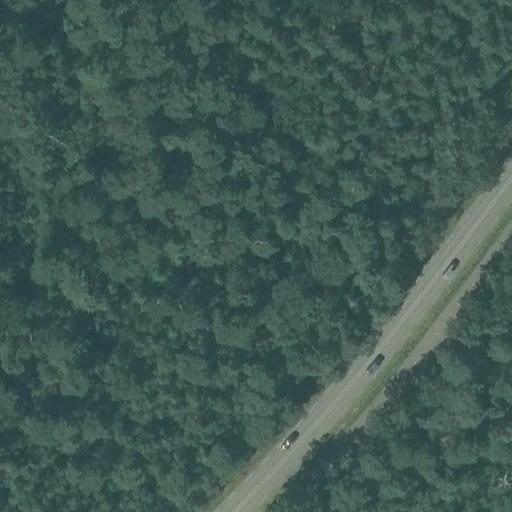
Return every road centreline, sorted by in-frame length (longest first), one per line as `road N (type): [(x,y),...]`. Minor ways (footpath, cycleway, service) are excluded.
road 1 (primary): [(230,511),(273,474),(511,162)]
road 2 (unclassified): [(291,511),(511,233)]
